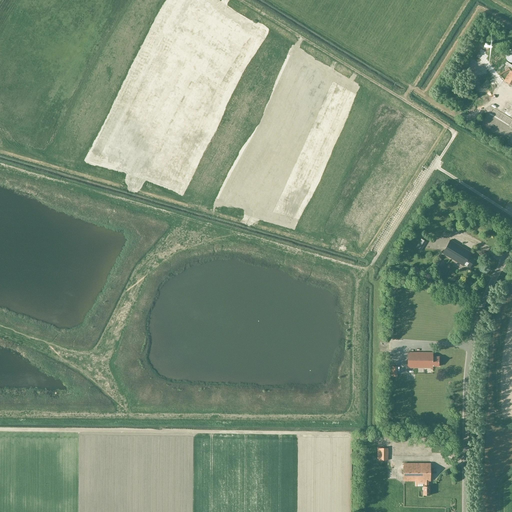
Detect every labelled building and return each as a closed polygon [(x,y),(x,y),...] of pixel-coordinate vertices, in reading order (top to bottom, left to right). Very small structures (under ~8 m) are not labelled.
[(421,251),(426,242),(421,239),(416,248),(421,251)] [(450,240),(442,254),(463,267),(464,265),(469,268),(474,260),(469,257),(471,253),(450,240)] [(407,353),(407,368),(432,369),(432,367),(438,367),(439,357),(433,357),(433,353),(407,353)] [(388,461),(388,448),(377,448),(377,461),(388,461)] [(417,486),(423,486),(423,496),(429,496),(430,486),(428,486),(428,481),(430,481),(430,464),(403,464),(403,481),(415,481),(415,484),(417,484),(417,486)]
